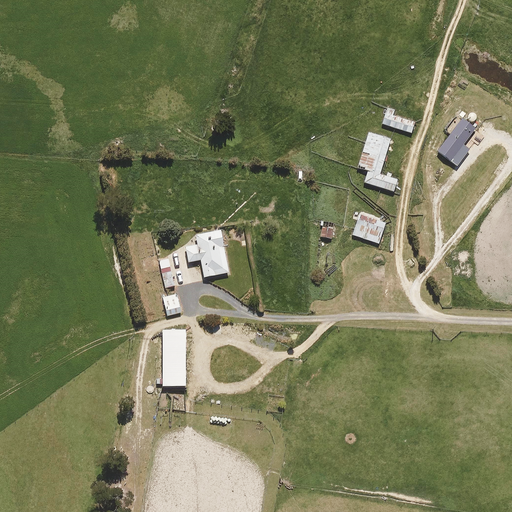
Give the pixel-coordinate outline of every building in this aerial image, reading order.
[(397,114),(396,117),(393,116),(394,111),(387,108),(382,124),(411,133),(415,123),(401,119),(402,116),(397,114)] [(470,111),(464,120),(462,118),(438,152),(451,161),(460,149),(464,152),(468,146),(464,144),(476,128),(472,126),(479,117),(470,111)] [(391,139),(369,133),(358,168),(368,171),(365,183),(394,192),(398,180),(380,174),(391,139)] [(385,224),(359,215),(353,235),(379,244),(385,224)] [(333,228),(322,227),(321,237),(332,239),(333,228)] [(229,273),(221,230),(196,235),(198,245),(186,247),(189,262),(201,260),(204,277),(229,273)] [(174,286),(169,259),(159,261),(165,288),(174,286)] [(181,313),(177,294),(163,297),(167,316),(181,313)] [(186,330),(163,330),(163,386),(186,386),(186,330)]
